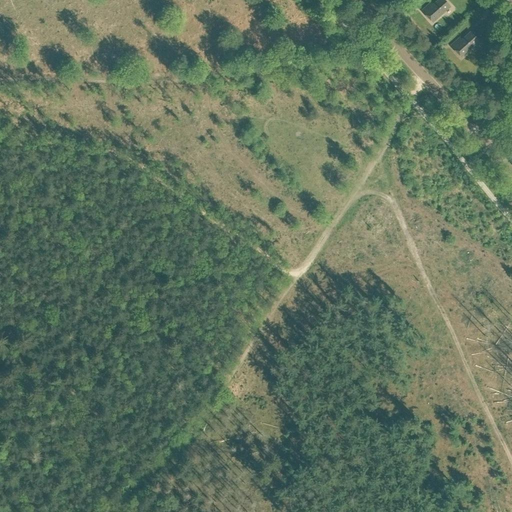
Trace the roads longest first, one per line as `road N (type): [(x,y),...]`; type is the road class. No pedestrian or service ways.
road 1 (track): [(0,133),(121,156),(292,273),(302,271),(354,195),(375,192),(393,201),(511,464)]
road 2 (track): [(0,82),(175,80),(291,65),(381,68)]
road 3 (track): [(302,271),(193,431),(110,511)]
road 4 (tertiary): [(487,141),(353,0)]
